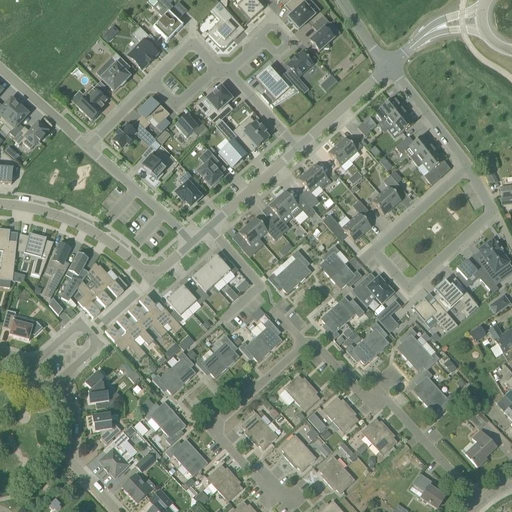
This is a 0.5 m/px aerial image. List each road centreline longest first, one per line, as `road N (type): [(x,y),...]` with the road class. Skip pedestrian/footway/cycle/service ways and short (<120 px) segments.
road 1 (residential): [(467,165),(374,250),(407,289),(494,211)]
road 2 (residential): [(480,503),(391,402),(362,393),(315,346),(302,344)]
road 3 (residential): [(302,344),(216,428),(272,495)]
road 4 (residential): [(0,204),(54,213),(94,233),(149,280)]
road 5 (residential): [(115,511),(73,467),(70,406),(58,384)]
road 6 (residential): [(191,244),(298,149)]
road 7 (residential): [(191,244),(87,148)]
road 8 (unclassified): [(467,165),(390,66)]
road 9 (residential): [(298,149),(390,66)]
